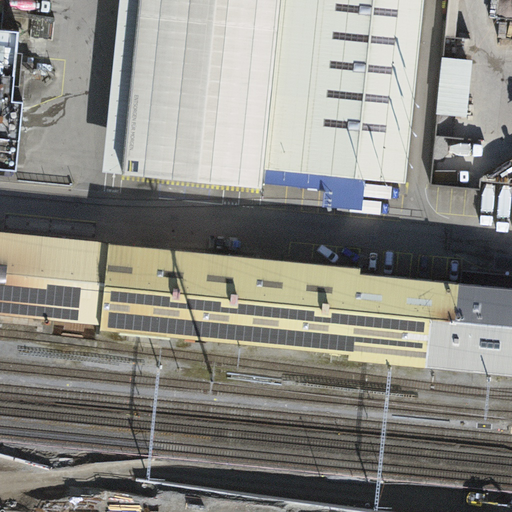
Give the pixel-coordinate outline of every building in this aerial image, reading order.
[(405,182),(424,0),(139,0),(121,177),(262,191),(265,168),(405,182)] [(466,121),(474,66),(443,61),(435,117),(466,121)] [(434,142),(434,184),(468,184),(468,151),(479,151),(479,142),(434,142)] [(349,371),(427,377),(431,332),(456,333),(459,296),(360,285),(361,278),(110,255),(110,251),(0,239),(0,323),(101,334),(100,341),(349,366),(349,371)] [(431,332),(427,377),(511,386),(511,301),(459,296),(456,333),(431,332)]
